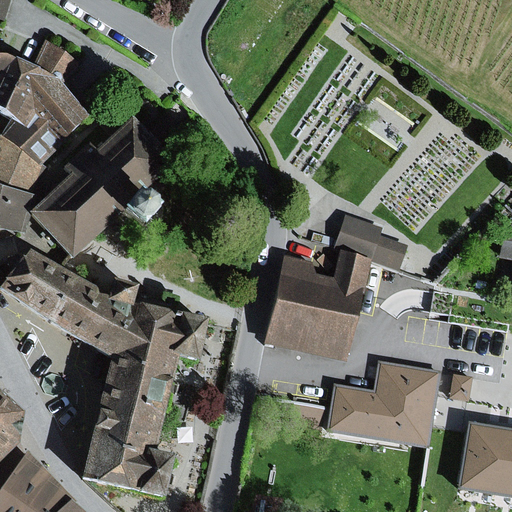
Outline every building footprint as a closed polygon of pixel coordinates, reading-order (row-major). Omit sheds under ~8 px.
[(10,0),(0,0),(0,23),(4,24),(10,0)] [(0,59),(0,120),(7,125),(0,135),(0,142),(38,168),(86,119),(59,88),(80,67),(44,42),(31,71),(4,60),(0,59)] [(68,181),(27,221),(69,264),(116,220),(135,202),(147,190),(172,166),(129,121),(95,153),(88,146),(60,173),(68,181)] [(0,142),(0,235),(20,238),(29,198),(38,168),(0,142)] [(172,166),(147,190),(155,199),(180,175),(172,166)] [(135,202),(116,220),(134,237),(152,218),(135,202)] [(382,232),(345,219),(333,254),(337,255),(369,265),(398,275),(407,248),(379,239),(382,232)] [(511,228),(501,226),(496,256),(511,258),(511,228)] [(0,297),(106,364),(78,482),(157,504),(167,460),(151,455),(173,363),(192,368),(203,323),(131,309),(135,291),(100,282),(99,293),(24,253),(0,290),(0,297)] [(311,265),(283,258),(262,347),(343,365),(369,265),(337,255),(332,279),(314,274),(311,265)] [(338,388),(331,430),(428,444),(439,372),(379,363),(374,394),(338,388)] [(0,399),(0,460),(14,448),(20,416),(0,399)] [(501,429),(465,423),(454,494),(489,500),(501,429)] [(511,431),(501,429),(489,500),(511,503),(511,431)] [(23,458),(0,490),(0,511),(64,511),(67,508),(70,505),(23,458)]
